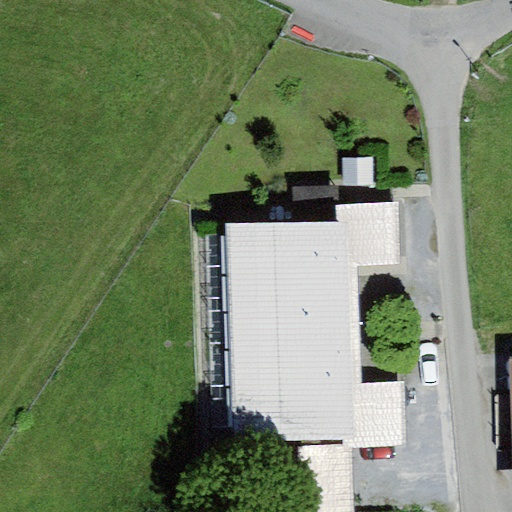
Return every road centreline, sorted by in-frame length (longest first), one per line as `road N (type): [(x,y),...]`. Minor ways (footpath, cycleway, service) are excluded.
road 1 (residential): [(479,511),(438,33)]
road 2 (residential): [(300,0),(363,25),(438,33)]
